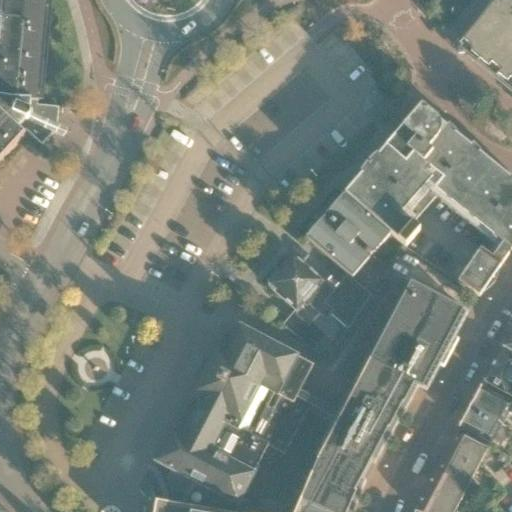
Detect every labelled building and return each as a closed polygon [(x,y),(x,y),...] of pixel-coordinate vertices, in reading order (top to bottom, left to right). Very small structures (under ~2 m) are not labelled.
[(511,5),(505,0),(496,0),(462,42),(457,43),(458,57),(465,56),(466,57),(511,95),(511,5)] [(0,164),(29,134),(42,146),(53,135),(56,136),(58,132),(61,126),(57,125),(59,109),(38,107),(38,103),(39,103),(39,102),(41,102),(49,10),(47,10),(47,7),(31,4),(4,4),(0,4),(0,164)] [(511,182),(421,110),(345,197),(405,250),(420,233),(412,227),(439,195),(502,246),(492,260),(481,251),(458,284),(479,299),(511,252),(511,182)] [(351,281),(369,261),(390,237),(345,198),(306,241),(348,278),(351,281)] [(351,281),(348,278),(334,293),(322,283),(321,284),(315,279),(311,271),(308,272),(293,259),(279,275),(276,273),(276,274),(276,275),(269,283),(270,291),(273,293),(272,294),(273,295),(275,292),(297,312),(303,306),(306,309),(309,307),(326,322),(331,316),(348,331),(370,298),(363,291),(351,281)] [(246,511),(237,507),(268,448),(284,457),(307,412),(293,405),(300,391),(326,404),(331,393),(306,380),(312,368),(296,360),(296,359),(240,330),(227,356),(216,350),(191,398),(202,403),(183,439),(172,434),(156,464),(172,472),(167,482),(172,494),(170,507),(156,505),(154,511),(353,511),(366,484),(362,482),(371,464),(375,466),(388,440),(389,441),(403,415),(404,416),(418,389),(426,394),(468,315),(410,285),(410,286),(397,280),(333,377),(356,389),(317,464),(296,511),(246,511)] [(373,301),(378,293),(369,285),(363,291),(370,298),(373,301)] [(283,327),(313,353),(327,337),(312,324),(308,328),(293,315),(283,327)] [(511,355),(504,350),(483,382),(511,400),(511,398),(511,355)] [(508,405),(480,389),(469,409),(501,427),(505,429),(507,425),(503,423),(507,415),(511,417),(511,405),(509,404),(508,405)] [(490,446),(501,427),(469,409),(459,428),(490,446)] [(477,471),(487,451),(456,435),(445,455),(477,471)] [(497,461),(507,466),(511,459),(500,454),(497,461)] [(467,490),(477,471),(445,455),(435,474),(467,490)] [(457,509),(467,490),(435,474),(425,493),(457,509)] [(455,511),(457,509),(425,493),(415,511),(455,511)]
